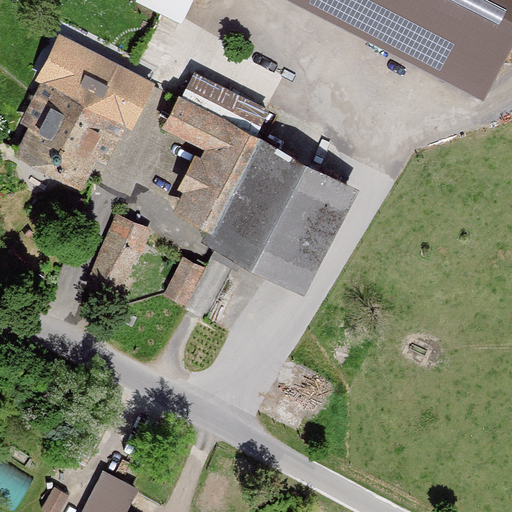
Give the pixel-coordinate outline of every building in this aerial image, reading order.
[(135,0),(180,21),(189,0),(135,0)] [(511,0),(287,0),(484,102),(511,46),(511,0)] [(76,5),(61,34),(149,79),(165,50),(76,5)] [(61,34),(57,31),(32,79),(38,81),(18,120),(27,124),(12,153),(79,187),(84,176),(94,157),(104,162),(123,126),(128,128),(152,81),(149,79),(61,34)] [(193,69),(180,93),(255,131),(268,107),(193,69)] [(209,229),(259,133),(255,131),(180,93),(176,91),(158,123),(202,145),(199,153),(192,151),(174,185),(181,188),(171,209),(204,226),(209,229)] [(357,185),(259,133),(209,229),(204,226),(198,237),(212,244),(239,258),(302,291),(357,185)] [(152,228),(117,213),(85,285),(110,296),(143,249),(146,244),(152,228)] [(239,258),(212,244),(208,252),(212,255),(221,260),(234,267),(239,258)] [(205,267),(182,256),(163,293),(187,304),(205,267)] [(0,494),(21,503),(36,470),(0,453),(0,494)] [(124,511),(134,493),(97,475),(78,511),(124,511)]
